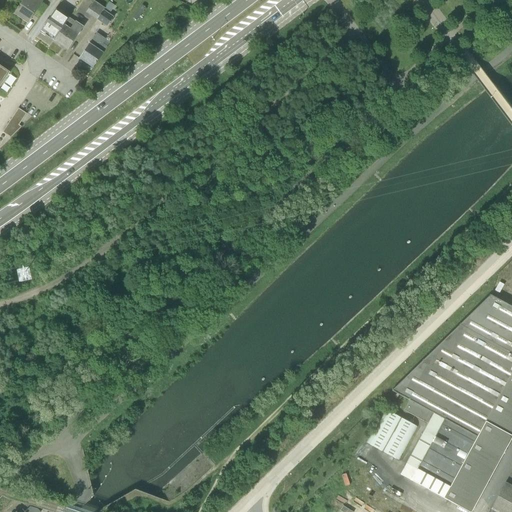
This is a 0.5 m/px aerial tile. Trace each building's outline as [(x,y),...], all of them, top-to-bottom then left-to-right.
[(22,0),(13,14),(27,24),(34,13),(40,16),(47,7),(41,3),(43,0),(22,0)] [(76,8),(64,0),(61,0),(40,32),(53,41),(69,18),(76,8)] [(93,1),(86,13),(96,20),(104,8),(93,1)] [(109,14),(115,6),(109,1),(104,8),(96,20),(106,27),(113,17),(109,14)] [(69,18),(53,41),(67,51),(83,27),(75,22),(69,18)] [(96,33),(79,58),(92,67),(109,43),(96,33)] [(0,86),(9,73),(9,72),(0,66),(0,86)] [(13,137),(21,124),(19,123),(27,111),(19,106),(3,131),(13,137)] [(470,511),(511,436),(511,307),(490,296),(392,389),(408,398),(400,416),(384,409),(367,441),(404,463),(398,475),(465,511),(470,511)] [(93,491),(89,478),(82,479),(87,493),(93,491)] [(511,511),(511,486),(505,483),(488,511),(511,511)]
